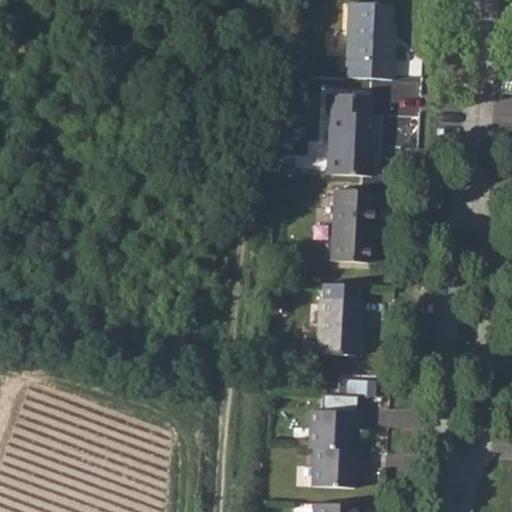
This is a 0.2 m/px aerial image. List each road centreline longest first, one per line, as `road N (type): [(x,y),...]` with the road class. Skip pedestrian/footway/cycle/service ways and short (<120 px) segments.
road 1 (track): [(215,511),(244,0)]
road 2 (residential): [(468,209),(489,240),(481,440),(456,461)]
road 3 (residential): [(456,461),(436,433),(447,231),(468,209)]
road 4 (residential): [(483,0),(468,209)]
